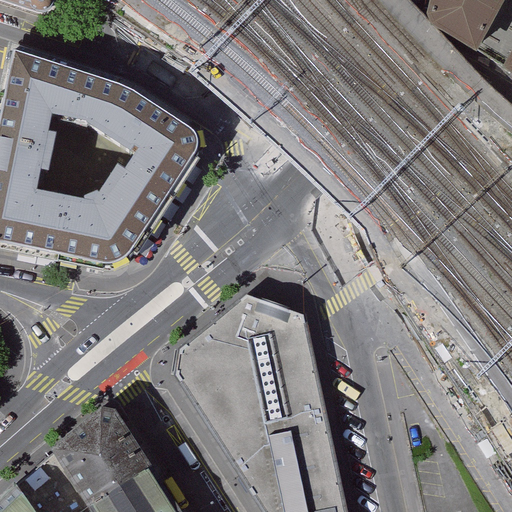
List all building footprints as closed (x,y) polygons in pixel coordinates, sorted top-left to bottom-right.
[(0,0),(0,5),(47,21),(52,0),(0,0)] [(505,0),(435,0),(431,20),(437,28),(477,52),(505,0)] [(89,136),(120,82),(67,67),(13,52),(0,119),(0,137),(50,147),(54,129),(89,136)] [(196,133),(120,82),(89,136),(134,165),(138,161),(143,163),(127,177),(168,206),(196,159),(200,152),(202,146),(201,140),(196,133)] [(0,248),(30,255),(36,201),(43,186),(49,188),(58,148),(50,147),(0,137),(0,248)] [(135,250),(168,206),(127,177),(119,173),(100,201),(98,199),(84,204),(84,207),(36,201),(30,255),(100,267),(112,268),(121,265),(129,259),(135,250)] [(351,511),(309,318),(250,296),(183,347),(178,374),(265,511),(351,511)] [(181,511),(120,414),(107,410),(60,448),(65,457),(95,505),(99,511),(181,511)] [(84,511),(95,505),(65,457),(27,488),(22,483),(0,502),(0,511),(84,511)]
